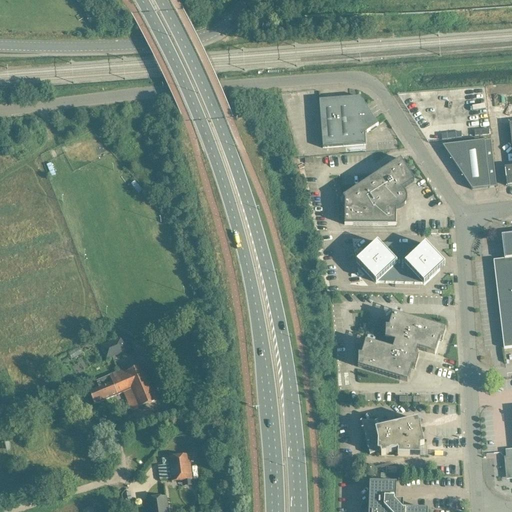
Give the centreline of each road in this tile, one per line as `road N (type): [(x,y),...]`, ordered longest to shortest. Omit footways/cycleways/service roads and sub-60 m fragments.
road 1 (primary): [(297,511),(292,404),(251,214),(214,111),(160,0)]
road 2 (primary): [(141,0),(197,113),(234,218),(258,322),(274,511)]
road 3 (unclassified): [(461,213),(381,93),(354,77),(0,110)]
road 4 (unclassified): [(461,213),(478,511)]
road 5 (unclassified): [(136,48),(0,47)]
road 6 (unclassified): [(136,48),(202,39),(246,0)]
